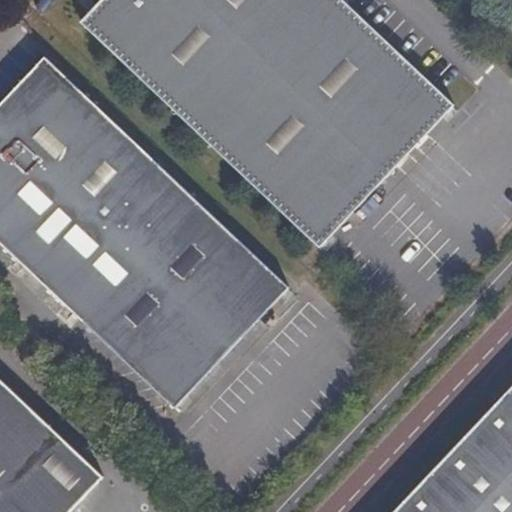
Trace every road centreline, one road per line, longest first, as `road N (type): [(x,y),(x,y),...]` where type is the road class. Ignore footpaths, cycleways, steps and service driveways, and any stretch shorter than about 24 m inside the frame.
road 1 (unknown): [(0,263),(167,434),(209,460),(248,441),(337,331)]
road 2 (unknown): [(401,0),(488,84),(492,110),(481,162),(369,279)]
